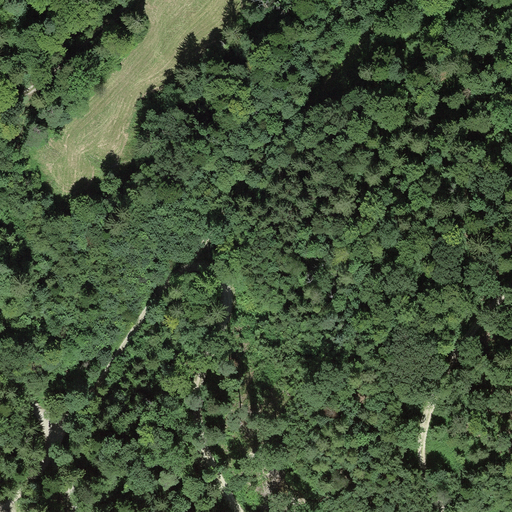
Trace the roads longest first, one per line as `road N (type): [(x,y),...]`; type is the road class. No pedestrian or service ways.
road 1 (track): [(46,421),(86,403),(174,271),(196,262),(223,269),(234,292),(228,323),(196,404),(208,455),(239,511)]
road 2 (track): [(196,262),(248,184),(400,0)]
road 3 (track): [(511,276),(434,382),(422,452),(429,490),(445,511)]
road 4 (track): [(341,79),(511,17)]
road 5 (track): [(0,109),(135,0)]
